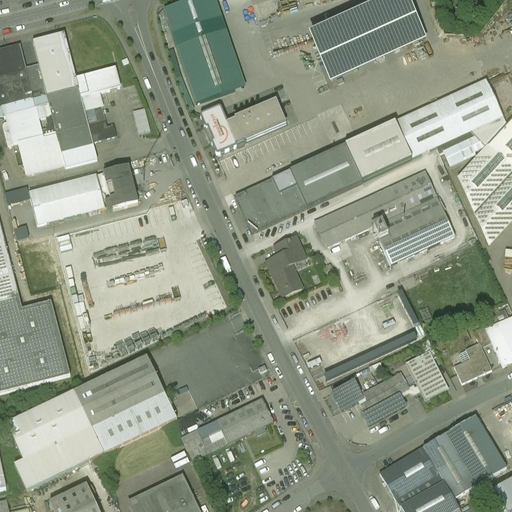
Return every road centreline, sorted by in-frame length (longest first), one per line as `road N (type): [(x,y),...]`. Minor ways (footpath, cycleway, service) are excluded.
road 1 (unclassified): [(344,473),(205,192),(126,0)]
road 2 (unclassified): [(511,383),(344,473)]
